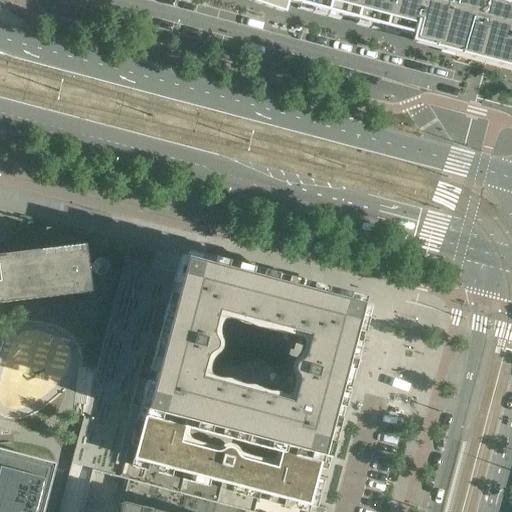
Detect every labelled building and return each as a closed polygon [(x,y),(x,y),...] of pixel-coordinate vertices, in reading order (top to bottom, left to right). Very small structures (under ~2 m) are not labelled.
[(511,0),(274,0),(287,2),(511,62),(511,0)] [(126,258),(59,511),(82,511),(94,469),(109,473),(259,511),(308,511),(362,306),(187,260),(182,276),(176,274),(180,258),(130,245),(126,258)] [(0,302),(85,293),(83,273),(83,270),(82,268),(80,246),(0,255),(0,302)] [(0,511),(41,511),(55,464),(0,449),(0,511)] [(241,511),(128,482),(120,511),(241,511)]
